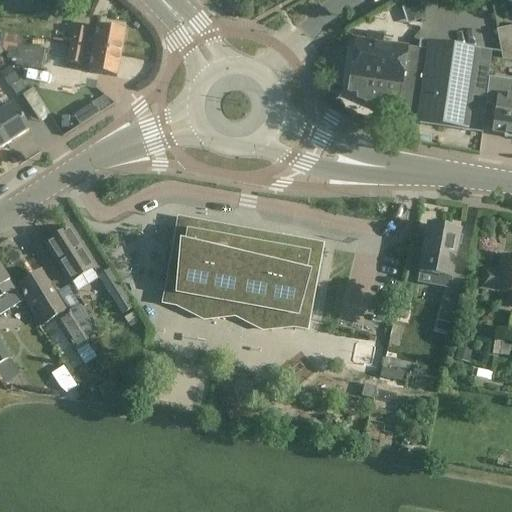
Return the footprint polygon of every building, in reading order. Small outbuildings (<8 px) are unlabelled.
[(74,29),(71,45),(120,54),(124,34),(86,27),(86,31),(74,29)] [(502,61),(511,61),(511,27),(497,31),(502,61)] [(397,117),(406,48),(381,45),(383,36),(367,34),(366,42),(356,41),(349,94),(358,95),(357,100),(358,100),(397,117)] [(120,54),(71,45),(67,64),(78,67),(77,74),(115,81),(120,54)] [(406,48),(397,117),(417,120),(416,124),(468,131),(480,52),(428,45),(427,51),(406,48)] [(45,71),(48,51),(21,47),(18,66),(40,70),(45,71)] [(13,72),(10,68),(3,72),(14,87),(20,83),(18,80),(13,72)] [(511,141),(511,83),(492,81),(489,108),(498,109),(494,135),(506,137),(505,140),(511,141)] [(0,132),(9,146),(28,134),(11,108),(5,112),(0,105),(0,132)] [(38,135),(47,129),(35,112),(27,118),(38,135)] [(0,151),(9,146),(0,132),(0,151)] [(324,245),(177,218),(161,306),(176,308),(204,322),(235,319),(263,333),(294,330),(308,332),(324,245)] [(465,278),(456,276),(454,276),(462,232),(428,225),(427,229),(421,260),(419,274),(435,277),(433,287),(447,289),(437,331),(451,333),(465,278)] [(69,232),(45,247),(70,286),(93,271),(69,232)] [(484,273),(481,291),(511,295),(511,262),(502,261),(500,276),(484,273)] [(134,309),(109,270),(99,277),(124,316),(134,309)] [(0,272),(0,316),(20,304),(0,272)] [(41,327),(57,318),(65,313),(42,273),(33,279),(18,288),(33,314),(41,327)] [(402,297),(410,298),(413,299),(416,287),(404,285),(402,297)] [(71,314),(88,342),(98,335),(81,307),(71,314)] [(88,342),(71,314),(56,323),(76,354),(89,345),(87,342),(88,342)] [(0,382),(0,384),(3,387),(21,375),(11,361),(13,360),(0,340),(0,382)] [(472,351),(458,348),(455,361),(469,364),(472,351)] [(436,372),(421,368),(419,374),(430,376),(430,377),(434,379),(436,372)] [(487,381),(474,378),(473,387),(485,389),(487,381)]
